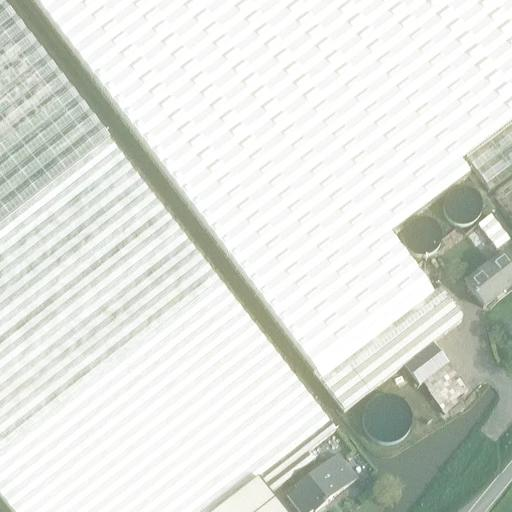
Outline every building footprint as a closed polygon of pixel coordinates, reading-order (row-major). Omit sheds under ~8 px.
[(511,0),(31,0),(92,81),(320,383),(433,296),(388,237),(468,177),(459,165),(465,160),(511,124),(511,0)] [(0,500),(9,511),(217,511),(257,481),(269,497),(304,470),(312,463),(306,455),(334,434),(327,426),(125,163),(0,4),(0,500)] [(511,124),(465,160),(489,193),(511,175),(511,124)] [(469,235),(489,257),(510,239),(491,216),(469,235)] [(483,309),(511,286),(511,272),(502,259),(465,287),(483,309)] [(433,296),(320,383),(344,415),(462,324),(461,320),(440,291),(433,296)] [(418,387),(446,366),(432,347),(404,369),(418,387)] [(412,424),(412,423),(411,414),(409,410),(406,406),(402,403),(397,400),(389,398),(383,398),(378,399),(375,401),(370,405),(366,409),(364,413),(363,417),(362,423),(362,428),(364,433),(369,440),(376,446),(382,448),(385,448),(391,448),(396,447),(400,445),(404,442),(408,438),(410,433),(412,428),(412,424)] [(330,499),(354,480),(336,457),(296,489),(297,492),(285,501),(293,511),(318,511),(332,501),(330,499)] [(359,485),(366,494),(375,488),(367,478),(359,485)] [(257,481),(217,511),(280,511),(269,497),(257,481)]
